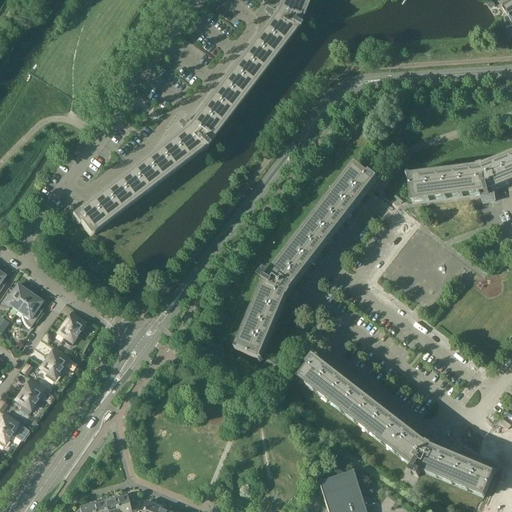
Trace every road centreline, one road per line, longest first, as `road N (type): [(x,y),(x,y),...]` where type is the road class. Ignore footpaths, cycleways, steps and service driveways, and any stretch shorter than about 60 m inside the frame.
road 1 (secondary): [(142,345),(332,97),(360,82),(511,71)]
road 2 (residential): [(34,273),(26,243),(33,226),(200,0)]
road 3 (secondary): [(25,511),(142,345)]
road 4 (residential): [(451,403),(427,433),(328,352),(350,323)]
road 5 (residential): [(356,287),(400,230),(371,208),(327,265)]
road 6 (residential): [(497,395),(356,287)]
road 7 (residential): [(350,323),(451,403)]
